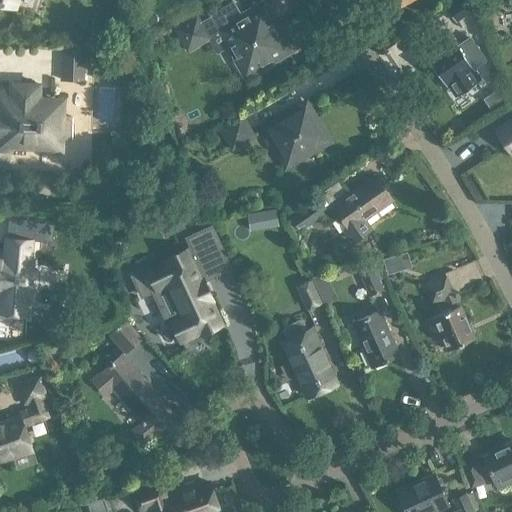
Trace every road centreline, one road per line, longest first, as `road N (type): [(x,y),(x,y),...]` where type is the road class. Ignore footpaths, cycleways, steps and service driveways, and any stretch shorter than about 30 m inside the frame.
road 1 (residential): [(511,288),(339,0)]
road 2 (residential): [(311,480),(259,402),(227,410),(262,511)]
road 3 (residential): [(311,480),(511,390)]
